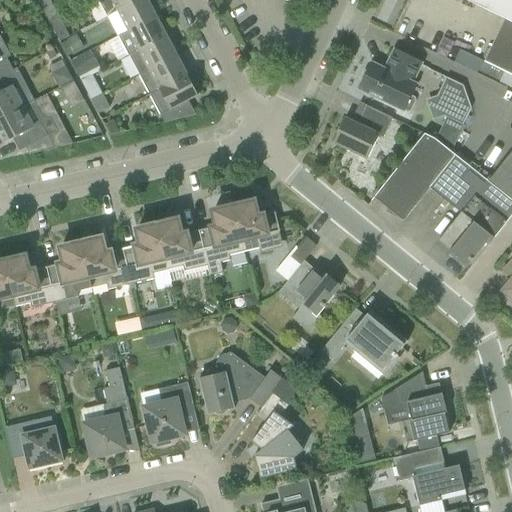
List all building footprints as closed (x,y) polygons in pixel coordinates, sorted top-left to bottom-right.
[(49,0),(45,0),(39,4),(49,23),(58,18),(49,0)] [(140,0),(97,0),(107,17),(140,0)] [(156,17),(146,0),(140,0),(107,17),(107,18),(117,12),(128,32),(156,17)] [(511,0),(462,0),(504,20),(509,22),(488,65),(483,63),(482,62),(478,72),(511,88),(511,0)] [(156,17),(128,32),(117,38),(127,57),(166,37),(156,17)] [(69,37),(58,18),(49,23),(59,42),(69,37)] [(60,44),(67,58),(83,49),(76,36),(60,44)] [(176,56),(166,37),(127,57),(138,76),(176,56)] [(0,38),(0,77),(13,71),(7,59),(10,57),(0,38)] [(415,98),(410,96),(416,85),(412,83),(421,64),(394,50),(384,70),(371,64),(368,70),(364,72),(360,79),(362,83),(358,90),(403,111),(407,113),(410,112),(416,101),(415,98)] [(459,50),(453,63),(471,71),(477,59),(459,50)] [(90,51),(69,62),(79,79),(99,68),(90,51)] [(187,76),(176,56),(138,76),(149,96),(187,76)] [(13,71),(0,77),(0,119),(23,108),(17,96),(24,92),(13,71)] [(91,101),(101,96),(91,76),(80,82),(91,101)] [(187,76),(149,96),(160,115),(164,123),(195,115),(188,101),(197,96),(187,76)] [(438,114),(462,125),(471,109),(463,87),(446,79),(434,103),(438,114)] [(108,109),(101,96),(91,101),(97,114),(108,109)] [(33,102),(23,108),(0,119),(0,146),(19,136),(25,148),(57,132),(50,119),(49,120),(41,118),(33,102)] [(366,106),(357,125),(345,119),(333,143),(367,159),(378,136),(383,139),(392,119),(366,106)] [(104,126),(109,136),(119,134),(113,121),(104,126)] [(429,189),(456,156),(434,139),(424,134),(373,198),(402,221),(429,189)] [(511,151),(488,182),(511,201),(511,151)] [(456,156),(429,189),(460,213),(438,242),(450,252),(448,255),(465,269),(468,264),(472,267),(511,215),(511,201),(488,182),(456,156)] [(279,232),(275,213),(257,217),(254,202),(233,207),(244,252),(259,249),(260,254),(271,251),(282,248),(279,233),(279,232)] [(244,252),(233,207),(212,212),(216,227),(199,231),(207,267),(209,276),(223,273),(220,263),(230,261),(229,256),(244,252)] [(177,220),(157,225),(168,271),(182,267),(184,272),(207,267),(199,231),(181,235),(177,220)] [(140,245),(122,250),(131,285),(154,279),(153,274),(168,271),(157,225),(136,230),(140,245)] [(304,261),(316,246),(306,238),(298,248),(290,258),(300,266),(304,261)] [(131,285),(122,250),(105,254),(101,239),(81,244),(92,289),(106,285),(107,291),(131,285)] [(64,264),(46,268),(55,303),(78,298),(77,292),(92,289),(81,244),(60,248),(64,264)] [(25,257),(4,262),(15,307),(30,304),(31,309),(55,303),(46,268),(29,272),(25,257)] [(319,274),(304,261),(300,266),(278,293),(299,310),(302,305),(313,314),(320,305),(323,308),(340,287),(326,275),(322,280),(317,276),(319,274)] [(511,274),(511,280),(503,292),(508,296),(505,298),(511,303),(511,261),(505,269),(511,274)] [(15,307),(4,262),(0,262),(0,316),(2,316),(0,311),(15,307)] [(247,297),(245,303),(246,308),(256,305),(254,296),(247,297)] [(356,350),(368,359),(386,375),(398,360),(396,358),(398,356),(397,355),(407,342),(369,311),(352,332),(343,325),(321,351),(332,361),(345,345),(354,353),(356,350)] [(158,315),(139,319),(143,333),(161,329),(158,315)] [(224,319),(220,325),(221,331),(226,334),(232,334),(236,328),(235,322),(235,321),(230,318),(224,319)] [(172,330),(162,332),(166,347),(176,344),(172,330)] [(112,344),(101,347),(103,358),(115,356),(112,344)] [(19,350),(0,354),(0,367),(22,363),(19,350)] [(261,409),(272,394),(282,380),(270,371),(265,379),(230,354),(221,356),(215,363),(218,374),(198,379),(207,415),(234,409),(233,403),(237,402),(237,400),(248,398),(250,399),(249,400),(261,409)] [(120,433),(134,430),(119,368),(105,372),(109,388),(103,389),(106,405),(103,406),(104,420),(84,425),(91,458),(124,450),(120,433)] [(5,369),(0,370),(0,389),(9,387),(5,369)] [(422,373),(393,391),(397,406),(407,404),(410,420),(401,423),(406,444),(416,441),(436,437),(449,434),(447,427),(444,414),(446,413),(442,394),(441,394),(428,397),(425,387),(422,373)] [(179,413),(194,409),(187,383),(158,390),(161,404),(143,408),(152,443),(156,442),(157,446),(169,444),(168,439),(185,435),(179,413)] [(272,394),(261,409),(255,416),(265,423),(251,443),(261,451),(255,456),(254,456),(259,480),(296,471),(293,458),(302,451),(287,431),(292,428),(293,428),(293,427),(280,417),(288,406),(272,394)] [(362,410),(348,419),(353,441),(369,437),(362,410)] [(24,449),(26,457),(30,472),(62,465),(54,429),(37,433),(34,421),(4,429),(10,452),(24,449)] [(412,479),(419,506),(441,501),(440,497),(464,491),(458,466),(445,469),(440,448),(393,459),(399,482),(412,479)] [(315,511),(307,480),(276,487),(279,500),(261,505),(262,511),(315,511)] [(354,511),(366,511),(365,506),(352,503),(354,511)]
